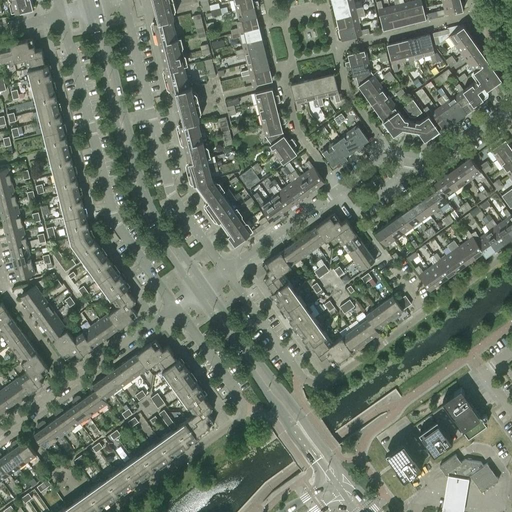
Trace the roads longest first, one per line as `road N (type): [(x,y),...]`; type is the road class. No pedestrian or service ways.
road 1 (residential): [(173,306),(113,217),(61,15)]
road 2 (tertiary): [(86,8),(139,209),(195,291)]
road 3 (tertiary): [(205,285),(153,214),(96,5)]
road 4 (residential): [(109,511),(246,409),(173,306)]
road 5 (residential): [(226,270),(169,190),(122,0)]
road 6 (residential): [(226,270),(300,374),(317,384),(425,312)]
road 7 (tertiary): [(195,291),(327,478)]
road 8 (tertiary): [(339,469),(205,285)]
road 9 (residential): [(336,191),(295,127),(281,16)]
road 10 (residential): [(334,48),(482,10)]
road 11 (residential): [(425,312),(336,191)]
road 12 (residential): [(226,270),(336,191)]
road 13 (residential): [(70,380),(173,306)]
road 14 (residential): [(392,151),(441,157),(502,110)]
